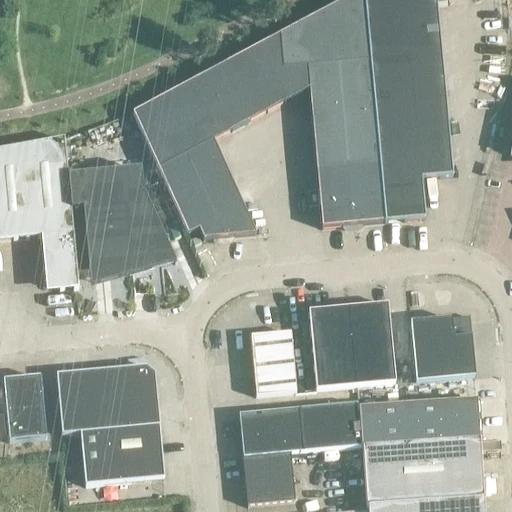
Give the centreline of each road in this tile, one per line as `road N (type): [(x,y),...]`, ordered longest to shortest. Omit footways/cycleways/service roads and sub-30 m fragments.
road 1 (unclassified): [(511,315),(494,276),(459,260),(239,277),(191,329)]
road 2 (unclassified): [(191,329),(65,340),(0,331)]
road 3 (unclassified): [(207,511),(191,329)]
